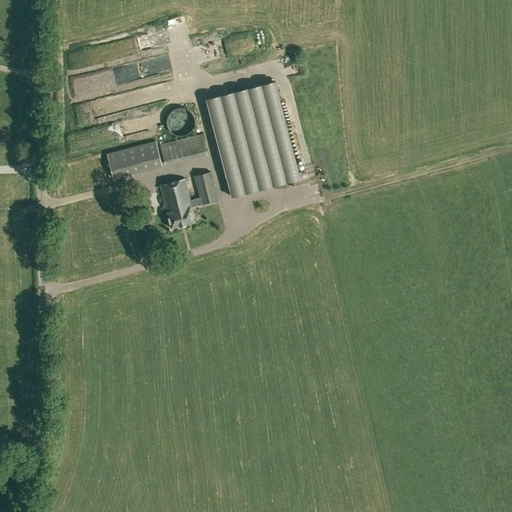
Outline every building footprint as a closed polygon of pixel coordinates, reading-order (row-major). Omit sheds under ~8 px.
[(238,37),(221,42),(225,56),(254,47),(251,36),(238,40),(238,37)] [(287,54),(289,61),(306,57),(304,50),(287,54)] [(210,114),(231,196),(300,179),(275,81),(206,98),(210,114)] [(167,118),(167,119),(167,120),(167,122),(167,123),(167,124),(168,125),(168,126),(169,127),(169,128),(170,129),(171,130),(171,131),(172,132),(173,133),(174,133),(175,134),(176,134),(178,135),(179,135),(180,135),(181,135),(182,135),(184,135),(185,135),(186,134),(187,134),(188,133),(189,133),(190,132),(191,131),(192,130),(193,129),(193,128),(194,127),(194,126),(195,125),(195,124),(195,122),(195,121),(195,120),(195,119),(195,118),(194,116),(194,115),(193,114),(192,113),(192,112),(191,111),(190,110),(189,110),(188,109),(187,109),(186,108),(184,108),(182,107),(181,107),(180,107),(178,108),(177,108),(176,108),(175,109),(174,109),(173,110),(172,111),(171,112),(170,113),(169,113),(169,115),(168,116),(168,117),(167,118)] [(160,144),(165,165),(207,154),(205,145),(207,145),(204,133),(160,144)] [(107,153),(113,178),(163,165),(156,140),(107,153)] [(302,141),(307,162),(314,160),(308,140),(302,141)] [(167,212),(171,227),(194,222),(191,206),(219,199),(212,171),(194,175),(199,197),(190,199),(185,179),(161,185),(167,212)] [(144,218),(145,222),(154,220),(146,188),(133,192),(139,219),(144,218)] [(278,188),(272,190),(275,200),(282,198),(278,188)]
